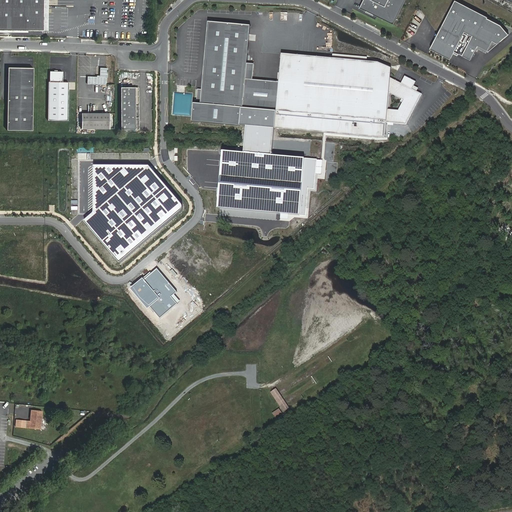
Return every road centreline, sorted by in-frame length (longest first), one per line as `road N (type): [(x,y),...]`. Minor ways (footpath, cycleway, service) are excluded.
road 1 (track): [(2,437),(45,450),(75,477),(89,479),(201,382),(246,373)]
road 2 (unknown): [(311,3),(299,33),(276,32),(257,19),(207,16)]
